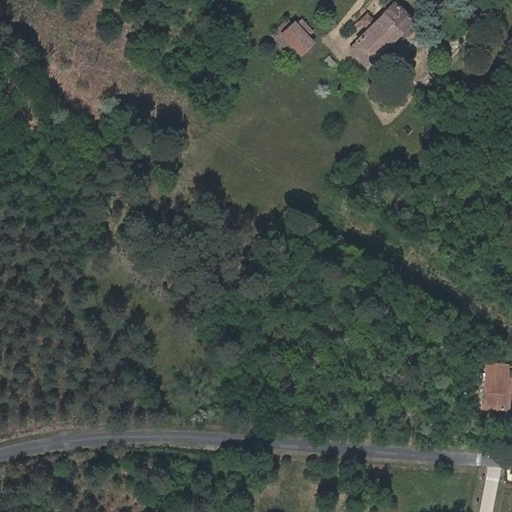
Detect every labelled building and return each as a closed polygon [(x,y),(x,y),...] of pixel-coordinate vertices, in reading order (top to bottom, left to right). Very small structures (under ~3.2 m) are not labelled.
[(403,7),(396,0),(386,0),(387,1),(382,6),(387,10),(374,22),(368,29),(356,40),(356,41),(368,52),(361,59),(359,61),(365,67),(367,65),(372,70),(379,63),(374,59),(400,34),(402,31),(407,36),(414,28),(414,26),(410,22),(411,22),(405,15),(400,10),(403,7)] [(405,15),(410,11),(405,6),(403,7),(400,10),(405,15)] [(374,22),(366,14),(359,20),(368,29),(374,22)] [(337,25),(331,19),(328,22),(333,28),(337,25)] [(312,31),(301,20),(296,25),(294,23),(292,25),(287,20),(277,29),(288,41),(300,54),(312,43),(306,37),(312,31)] [(288,41),(277,29),(272,34),(283,46),(288,41)] [(368,52),(356,41),(352,45),(353,45),(350,48),(361,59),(368,52)] [(334,64),(328,56),(324,60),(330,67),(334,64)] [(362,173),(369,166),(364,162),(358,169),(362,173)] [(505,387),(507,374),(507,365),(486,364),(483,408),(506,410),(508,387),(505,387)]
